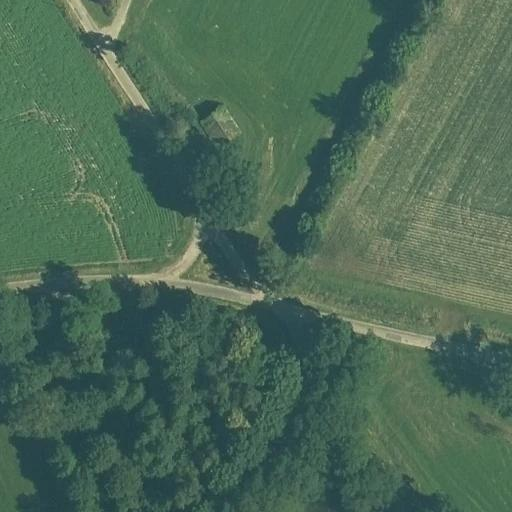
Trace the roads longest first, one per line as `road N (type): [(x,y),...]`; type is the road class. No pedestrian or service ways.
road 1 (unclassified): [(266,307),(511,364)]
road 2 (unclassified): [(195,197),(71,0)]
road 3 (residential): [(227,511),(323,379)]
road 4 (unclassified): [(0,293),(152,282)]
road 5 (unclassified): [(266,307),(195,197)]
